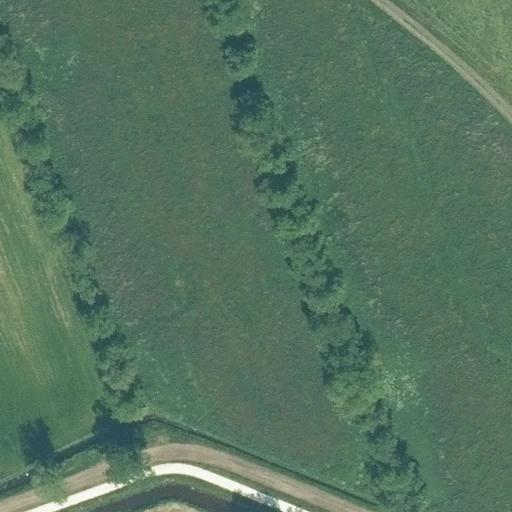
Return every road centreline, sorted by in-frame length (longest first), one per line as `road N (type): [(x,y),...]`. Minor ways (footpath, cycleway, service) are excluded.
road 1 (track): [(347,511),(220,460),(178,452),(141,457),(0,509)]
road 2 (track): [(511,117),(378,0)]
